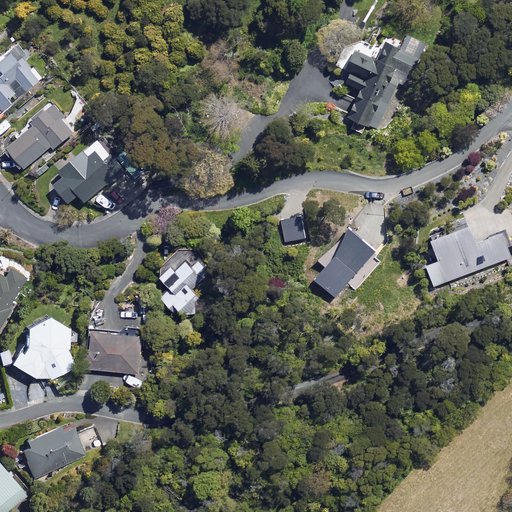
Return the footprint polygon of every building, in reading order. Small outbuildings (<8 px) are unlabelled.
[(420,50),(403,43),(400,51),(384,44),(376,61),(353,51),(344,71),(349,73),(344,84),(360,91),(348,117),(386,134),(405,90),(388,83),(394,68),(409,74),(420,50)] [(0,109),(15,98),(5,86),(13,79),(23,92),(37,80),(20,59),(14,63),(7,54),(0,59),(0,109)] [(59,113),(52,105),(32,122),(35,125),(5,151),(23,172),(52,147),(54,150),(73,134),(57,115),(59,113)] [(109,156),(96,141),(58,172),(63,178),(53,186),(67,203),(77,195),(83,202),(106,184),(107,186),(125,172),(111,155),(109,156)] [(282,244),(307,239),(303,216),(278,221),(282,244)] [(474,243),(468,226),(429,241),(436,261),(425,265),(432,286),(510,257),(501,233),(474,243)] [(314,280),(335,299),(377,250),(349,227),(336,256),(314,280)] [(164,244),(158,232),(145,238),(151,250),(164,244)] [(193,272),(185,263),(174,272),(170,268),(159,277),(170,290),(161,297),(180,321),(196,308),(194,294),(183,281),(193,272)] [(0,319),(22,276),(4,267),(1,273),(0,273),(0,319)] [(70,368),(64,327),(44,316),(26,325),(6,365),(37,380),(52,378),(70,368)] [(141,335),(90,330),(88,348),(85,348),(83,369),(138,374),(141,335)] [(74,435),(69,423),(25,442),(27,447),(20,450),(32,478),(101,448),(92,427),(74,435)] [(0,511),(3,511),(24,493),(0,466),(0,511)]
